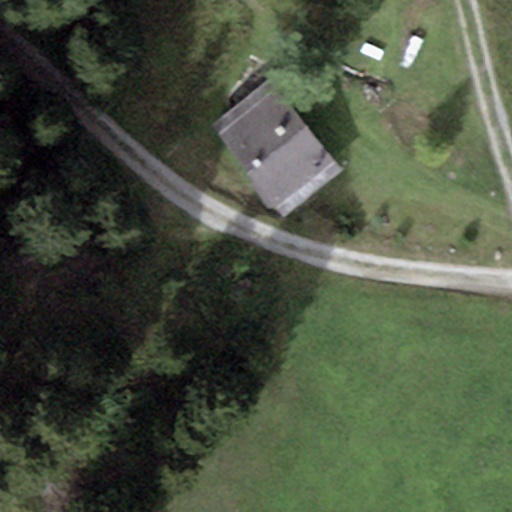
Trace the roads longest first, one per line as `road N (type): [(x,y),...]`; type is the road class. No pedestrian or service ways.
road 1 (track): [(511,278),(326,267),(110,150),(0,41)]
road 2 (track): [(462,0),(511,176)]
